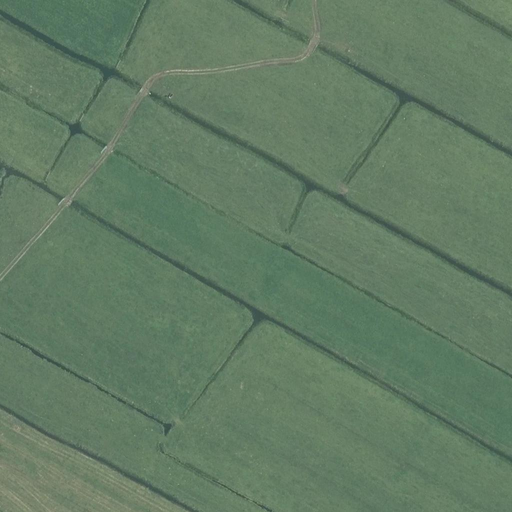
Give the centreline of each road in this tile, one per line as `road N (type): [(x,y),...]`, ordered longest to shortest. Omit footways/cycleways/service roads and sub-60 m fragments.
road 1 (track): [(149,82),(161,74),(299,59),(317,33),(314,0)]
road 2 (track): [(74,192),(149,82)]
